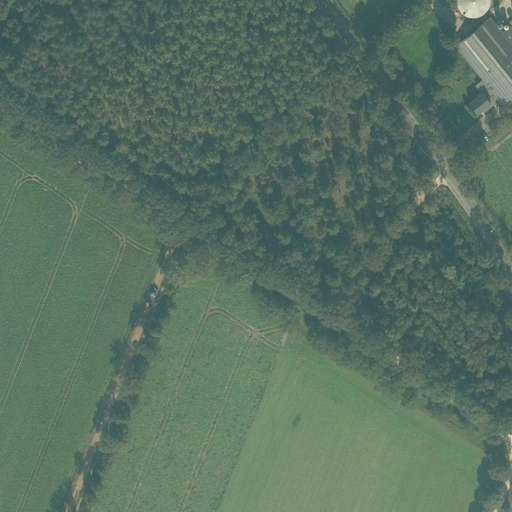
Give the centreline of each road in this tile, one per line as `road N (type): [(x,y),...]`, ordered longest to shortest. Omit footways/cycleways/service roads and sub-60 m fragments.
road 1 (track): [(440,165),(351,303),(333,314),(0,93)]
road 2 (secondary): [(511,283),(482,226),(318,0)]
road 3 (track): [(186,226),(168,249),(67,511)]
road 4 (track): [(511,438),(353,330),(340,313)]
